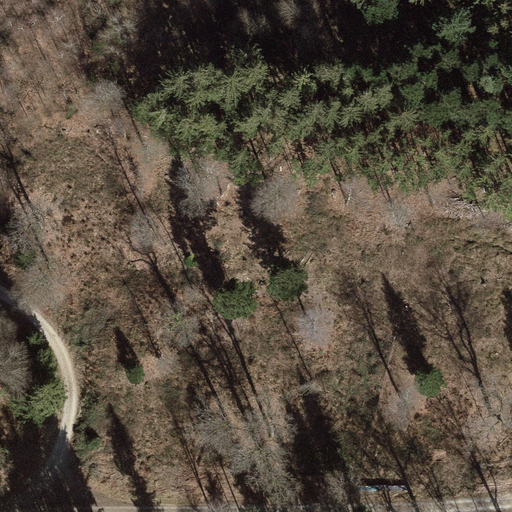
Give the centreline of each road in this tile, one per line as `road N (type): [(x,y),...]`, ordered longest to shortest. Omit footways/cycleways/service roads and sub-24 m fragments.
road 1 (track): [(103,511),(295,510),(511,494)]
road 2 (track): [(52,511),(76,408),(64,346),(0,291)]
